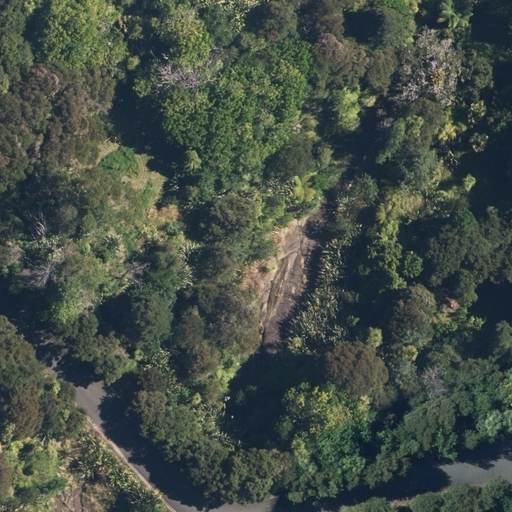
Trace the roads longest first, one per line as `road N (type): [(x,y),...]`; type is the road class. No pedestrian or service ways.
road 1 (residential): [(195,511),(0,298)]
road 2 (residential): [(511,472),(459,472),(281,511)]
